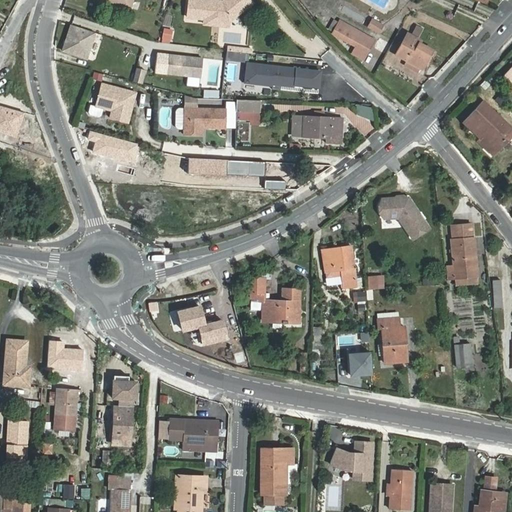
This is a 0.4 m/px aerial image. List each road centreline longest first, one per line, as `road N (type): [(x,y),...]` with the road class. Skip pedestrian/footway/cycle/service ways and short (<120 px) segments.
road 1 (tertiary): [(244,387),(511,436)]
road 2 (secondary): [(203,256),(288,221),(422,122)]
road 3 (residential): [(101,243),(45,80),(52,0)]
road 4 (track): [(422,122),(331,45),(293,0)]
road 5 (tertiary): [(114,295),(120,321),(139,342),(244,387)]
road 6 (residential): [(422,122),(511,233)]
road 7 (secondary): [(422,122),(511,22)]
road 8 (residential): [(244,387),(238,511)]
